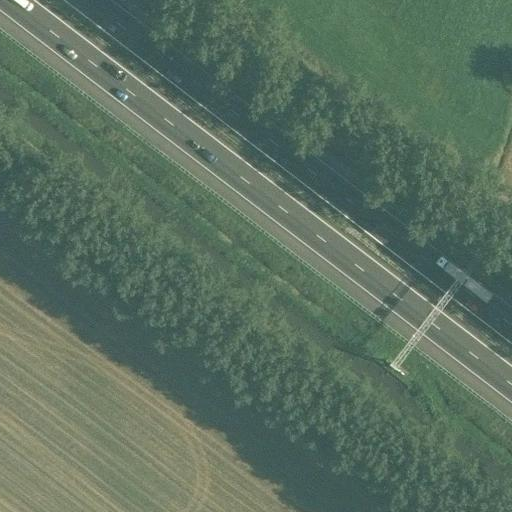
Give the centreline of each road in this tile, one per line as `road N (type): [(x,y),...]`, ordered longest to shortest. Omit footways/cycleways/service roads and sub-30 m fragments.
road 1 (motorway): [(3,0),(498,379)]
road 2 (motorway): [(511,321),(92,0)]
